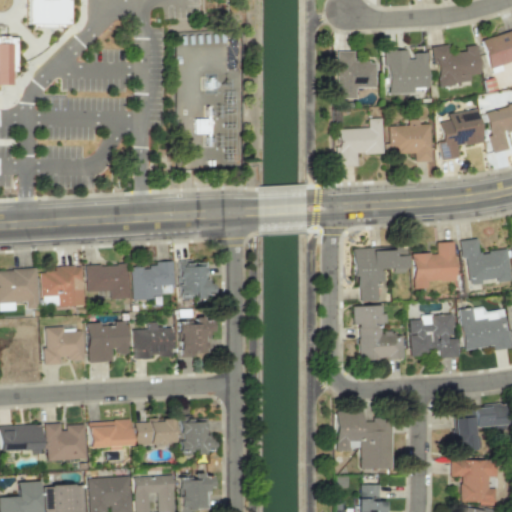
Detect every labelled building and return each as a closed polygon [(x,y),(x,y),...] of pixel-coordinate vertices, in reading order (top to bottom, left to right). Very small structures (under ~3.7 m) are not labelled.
[(66,24),(66,0),(25,0),(25,23),(66,24)] [(511,28),(478,40),(487,69),(511,61),(511,28)] [(15,70),(15,37),(8,37),(8,35),(0,35),(0,71),(14,71),(15,70)] [(429,46),(434,86),(468,81),(467,75),(477,73),(473,44),(461,46),(462,52),(445,54),(444,44),(429,46)] [(424,87),(422,52),(410,52),(410,59),(404,59),(404,49),(382,50),(384,93),(410,92),(410,87),(424,87)] [(372,62),(351,62),(351,51),(334,51),(333,98),(352,98),(352,86),(372,87),(372,62)] [(511,129),(511,103),(480,112),(491,152),(506,149),(501,133),(511,129)] [(479,141),(474,109),(445,114),(446,120),(436,122),(439,143),(436,143),(438,159),(456,156),(454,145),(479,141)] [(333,128),(334,166),(353,166),(353,153),(379,153),(378,118),(364,118),(365,128),(333,128)] [(385,125),(386,153),(411,152),(412,161),(428,161),(426,123),(415,124),(415,118),(405,119),(405,125),(385,125)] [(456,240),(458,258),(462,258),(465,282),(492,280),(492,282),(507,280),(503,248),(475,251),(473,238),(456,240)] [(451,280),(450,241),(433,241),(433,252),(409,253),(410,288),(424,288),(424,280),(451,280)] [(351,248),(353,301),(376,300),(375,269),(390,268),(390,272),(403,272),(402,246),(351,248)] [(174,261),(175,299),(190,298),(190,297),(209,296),(209,283),(204,283),(203,260),(174,261)] [(127,267),(128,300),(149,299),(149,294),(170,293),(168,261),(146,262),(146,266),(127,267)] [(107,290),(107,298),(125,298),(124,263),(82,265),(83,291),(107,290)] [(78,265),(50,266),(51,271),(36,271),(37,296),(53,296),(53,306),(79,305),(78,265)] [(34,308),(33,268),(0,269),(0,302),(23,301),(23,309),(34,308)] [(349,305),(350,324),(355,324),(356,360),(400,358),(399,335),(390,335),(390,331),(378,331),(377,324),(383,324),(383,312),(379,313),(379,304),(349,305)] [(459,349),(490,346),(490,350),(505,348),(502,309),(479,311),(478,307),(455,309),(459,349)] [(454,356),(453,338),(449,338),(448,314),(416,315),(416,319),(405,319),(407,356),(428,355),(428,351),(436,351),(436,357),(454,356)] [(206,320),(201,321),(200,316),(174,317),(175,357),(191,356),(191,352),(207,352),(206,320)] [(82,322),(84,362),(110,361),(109,353),(124,353),(123,320),(111,321),(111,325),(97,326),(97,321),(82,322)] [(168,327),(153,327),(153,322),(142,322),(143,328),(128,329),(130,358),(147,358),(147,356),(169,355),(168,327)] [(40,327),(40,364),(56,364),(56,359),(79,359),(79,331),(59,331),(59,326),(40,327)] [(503,424),(502,403),(450,406),(452,452),(472,451),(471,426),(503,424)] [(332,449),(357,449),(357,469),(388,469),(387,418),(369,419),(369,422),(360,422),(360,411),(332,411),(332,449)] [(175,449),(193,450),(193,454),(202,454),(202,448),(210,448),(210,433),(204,433),(205,419),(188,419),(188,416),(175,416),(175,449)] [(84,447),(106,446),(106,450),(117,450),(117,445),(127,445),(126,419),(83,421),(84,447)] [(130,421),(131,444),(170,443),(169,420),(130,421)] [(59,424),(59,422),(41,423),(42,460),(82,458),(81,423),(59,424)] [(0,450),(38,449),(37,424),(0,424),(0,450)] [(491,487),(484,487),(484,476),(492,476),(492,459),(447,459),(447,476),(457,476),(457,503),(491,503),(491,487)] [(175,511),(184,511),(191,511),(191,508),(207,507),(206,476),(200,477),(200,472),(190,472),(191,477),(175,477),(175,511)] [(163,511),(170,511),(168,474),(129,476),(130,511),(144,511),(144,493),(152,492),(153,511),(163,511)] [(83,477),(84,511),(126,511),(125,476),(83,477)] [(0,511),(36,511),(35,481),(13,481),(13,496),(0,496),(0,511)] [(41,511),(79,511),(79,484),(41,485),(41,511)] [(375,484),(355,484),(355,511),(380,511),(380,501),(375,501),(375,484)]
